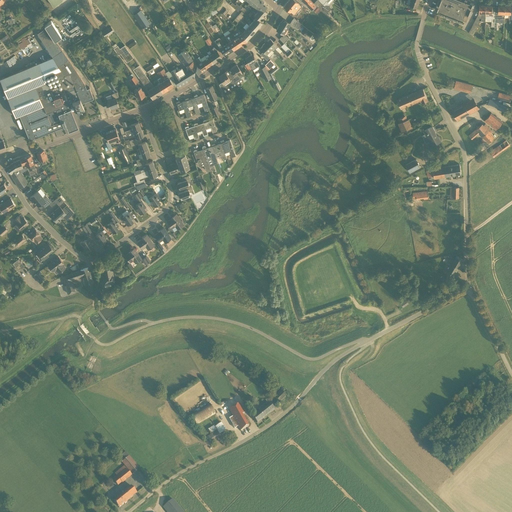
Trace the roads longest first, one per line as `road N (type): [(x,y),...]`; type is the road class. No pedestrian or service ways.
road 1 (unclassified): [(129,511),(193,465),(270,426),(346,353),(469,289)]
road 2 (unclassified): [(469,289),(465,160),(416,45),(429,0)]
road 3 (residential): [(0,163),(40,222),(80,257),(94,259),(166,209),(170,188),(158,156)]
road 4 (unclassified): [(0,160),(144,109)]
road 5 (unclassified): [(165,98),(249,45),(276,8)]
